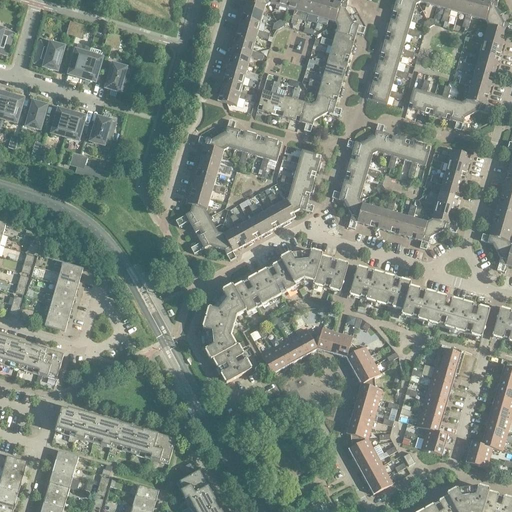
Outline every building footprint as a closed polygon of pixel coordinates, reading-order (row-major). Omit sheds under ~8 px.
[(268,6),(264,0),(240,0),(246,2),(244,8),(264,13),(265,7),(268,6)] [(289,0),(278,0),(276,7),(276,9),(279,10),(279,8),(287,10),(289,0)] [(300,0),(289,0),(287,10),(294,12),(294,13),(297,14),(300,0)] [(312,0),(300,0),(297,14),(294,13),(293,18),(298,20),(300,14),(308,16),(312,0)] [(323,0),(312,0),(308,16),(315,18),(315,19),(318,20),(323,0)] [(334,2),(326,0),(323,0),(318,20),(315,19),(313,24),(319,26),(321,19),(328,22),(334,4),(334,2)] [(341,0),(340,4),(334,2),(334,4),(328,22),(335,23),(336,26),(349,18),(346,11),(348,0),(341,0)] [(418,4),(415,0),(396,0),(395,6),(414,11),(416,5),(418,4)] [(450,0),(439,0),(437,8),(445,10),(444,12),(447,13),(450,0)] [(462,0),(450,0),(447,13),(444,12),(443,17),(449,19),(451,12),(458,14),(462,0)] [(473,0),(462,0),(458,14),(466,16),(465,18),(468,19),(473,0)] [(485,1),(482,0),(473,0),(468,19),(465,18),(464,23),(470,25),(472,18),(479,20),(485,1)] [(491,0),(491,2),(485,1),(479,20),(486,22),(487,24),(500,16),(496,10),(498,0),(491,0)] [(414,11),(395,6),(392,17),(411,22),(413,15),(416,15),(416,12),(414,11)] [(266,14),(264,13),(244,8),(241,18),(261,24),(263,16),(265,17),(266,14)] [(511,26),(503,24),(500,16),(487,24),(488,26),(486,33),(505,39),(507,32),(511,33),(511,26)] [(410,36),(414,37),(416,32),(409,30),(411,22),(392,17),(389,27),(410,33),(410,36)] [(261,24),(241,18),(238,29),(259,35),(259,38),(263,39),(265,33),(258,32),(261,24)] [(353,25),(349,18),(336,26),(337,28),(336,34),(354,39),(355,39),(357,34),(363,36),(365,29),(353,25)] [(77,25),(70,23),(67,36),(73,38),(77,25)] [(84,27),(77,25),(73,38),(80,39),(84,27)] [(410,33),(389,27),(386,37),(405,43),(407,36),(410,36),(410,33)] [(0,54),(8,57),(14,34),(4,31),(4,30),(0,29),(0,54)] [(259,35),(238,29),(235,39),(255,45),(257,37),(259,38),(259,35)] [(484,40),(482,40),(481,43),(502,48),(505,39),(486,33),(484,40)] [(115,36),(108,34),(105,46),(112,48),(115,36)] [(352,50),(355,39),(354,39),(336,34),(333,42),(331,41),(330,44),(333,44),(352,50)] [(122,38),(115,36),(112,48),(118,50),(122,38)] [(408,58),(410,52),(403,50),(405,43),(386,37),(383,48),(404,54),(404,57),(408,58)] [(482,46),(480,54),(499,59),(502,48),(481,43),(482,40),(478,38),(476,44),(482,46)] [(255,45),(235,39),(232,50),(253,56),(253,58),(257,60),(259,54),(252,52),(255,45)] [(331,41),(326,39),(325,45),(332,47),(330,55),(349,60),(352,50),(333,44),(330,44),(331,41)] [(57,63),(60,63),(62,57),(65,48),(51,44),(50,45),(40,42),(34,65),(44,67),(44,68),(55,71),(57,63)] [(383,48),(380,58),(399,64),(401,56),(404,57),(404,54),(383,48)] [(253,56),(232,50),(229,60),(249,65),(251,58),(253,58),(253,56)] [(72,76),(82,79),(89,55),(76,51),(73,60),(71,67),(74,67),(72,76)] [(499,59),(480,54),(478,61),(476,61),(475,63),(496,69),(499,59)] [(103,59),(89,55),(82,79),(93,82),(95,74),(98,74),(100,68),(103,59)] [(330,55),(327,62),(325,62),(324,65),(326,65),(346,71),(349,60),(330,55)] [(402,79),(404,73),(397,71),(399,64),(380,58),(377,69),(398,75),(398,78),(402,79)] [(471,59),(470,65),(476,67),(474,74),(493,80),(496,69),(475,63),(476,61),(471,59)] [(249,65),(229,60),(226,70),(247,76),(247,79),(251,81),(253,75),(246,73),(249,65)] [(325,62),(320,60),(319,66),(326,68),(323,76),(343,81),(346,71),(326,65),(324,65),(325,62)] [(120,92),(125,94),(131,71),(126,70),(127,69),(113,65),(110,74),(108,80),(111,81),(109,90),(111,91),(109,96),(116,98),(117,93),(120,93),(120,92)] [(398,78),(398,75),(377,69),(374,79),(393,85),(395,77),(398,78)] [(247,76),(226,70),(224,81),(243,86),(245,79),(247,79),(247,76)] [(493,80),(474,74),(472,82),(470,81),(469,84),(490,90),(493,80)] [(323,76),(321,83),(319,83),(318,85),(320,86),(340,92),(343,81),(323,76)] [(393,85),(374,79),(371,89),(392,96),(392,99),(396,100),(398,94),(391,92),(393,85)] [(487,100),(490,90),(469,84),(470,81),(465,80),(464,86),(470,88),(468,95),(487,100)] [(224,81),(221,91),(241,97),(241,100),(245,101),(247,95),(240,94),(243,86),(224,81)] [(319,83),(314,81),(313,87),(320,89),(317,96),(336,102),(337,102),(340,92),(320,86),(318,85),(319,83)] [(413,90),(408,109),(418,112),(424,91),(427,92),(429,87),(423,86),(421,92),(413,90)] [(268,114),(274,95),(274,93),(277,94),(278,89),(272,87),(271,94),(263,91),(257,111),(268,114)] [(371,89),(368,100),(387,106),(389,98),(392,99),(392,96),(371,89)] [(241,97),(221,91),(217,102),(237,107),(239,99),(241,100),(241,97)] [(429,115),(434,96),(427,94),(427,92),(424,91),(418,112),(429,115)] [(442,98),(434,96),(429,115),(439,118),(445,97),(448,98),(450,93),(444,92),(442,98)] [(0,119),(3,121),(10,96),(0,93),(0,119)] [(284,98),(276,95),(277,94),(274,93),(274,95),(268,114),(278,117),(284,98)] [(289,120),(294,101),(295,99),(298,100),(299,95),(293,93),(291,100),(284,98),(278,117),(289,120)] [(487,100),(468,95),(466,102),(464,103),(471,116),(478,112),(490,116),(492,109),(485,107),(487,100)] [(21,99),(10,96),(3,121),(17,124),(19,115),(21,109),(18,108),(21,99)] [(336,102),(317,96),(316,103),(313,104),(321,118),(328,114),(340,117),(342,111),(335,109),(337,102),(336,102)] [(448,98),(445,97),(439,118),(450,121),(455,102),(448,100),(448,98)] [(294,101),(289,120),(300,123),(300,122),(299,121),(305,104),(297,101),(298,100),(295,99),(294,101)] [(462,104),(455,102),(450,121),(456,123),(454,130),(461,132),(464,120),(471,116),(464,103),(462,104)] [(43,122),(45,116),(42,115),(45,106),(34,103),(33,104),(29,103),(23,125),(27,126),(27,127),(40,131),(43,122)] [(311,105),(305,104),(299,121),(300,122),(300,123),(306,125),(304,132),(311,134),(314,122),(321,118),(313,104),(311,105)] [(52,134),(65,138),(72,114),(62,111),(59,120),(56,119),(54,125),(52,134)] [(83,117),(72,114),(65,138),(79,142),(81,133),(83,127),(80,126),(83,117)] [(110,147),(116,124),(111,123),(111,122),(109,121),(110,116),(104,115),(103,120),(100,119),(98,128),(95,127),(93,133),(90,143),(104,147),(104,146),(110,147)] [(236,123),(229,121),(226,133),(219,137),(226,151),(228,149),(235,151),(241,132),(234,130),(236,123)] [(385,127),(378,125),(374,137),(367,141),(375,154),(377,153),(384,155),(390,136),(383,134),(385,127)] [(251,135),(241,132),(235,151),(242,153),(242,156),(245,156),(251,135)] [(261,138),(251,135),(245,156),(242,156),(240,160),(246,162),(248,155),(256,157),(261,138)] [(12,136),(8,148),(15,150),(19,138),(12,136)] [(399,139),(390,136),(384,155),(391,157),(391,159),(393,160),(399,139)] [(226,151),(219,137),(212,141),(200,138),(198,144),(205,146),(203,153),(222,159),(224,152),(226,151)] [(272,141),(261,138),(256,157),(263,159),(262,162),(265,162),(272,141)] [(410,142),(399,139),(393,160),(391,159),(389,164),(395,166),(397,159),(404,161),(410,142)] [(282,144),(272,141),(265,162),(262,162),(261,166),(267,168),(269,161),(277,163),(282,144)] [(375,154),(367,141),(360,145),(348,142),(346,148),(353,150),(351,157),(371,163),(373,156),(375,154)] [(420,145),(410,142),(404,161),(412,163),(411,165),(414,166),(420,145)] [(36,143),(32,155),(39,157),(43,145),(36,143)] [(49,147),(43,145),(39,157),(46,159),(49,147)] [(431,148),(420,145),(414,166),(411,165),(410,170),(416,172),(418,165),(425,167),(431,148)] [(297,158),(297,161),(299,162),(318,167),(321,157),(302,151),(300,159),(297,158)] [(448,159),(447,162),(468,168),(471,157),(452,151),(449,159),(448,159)] [(222,159),(203,153),(200,163),(221,169),(220,172),(225,173),(226,168),(220,166),(222,159)] [(74,154),(70,166),(77,168),(81,156),(74,154)] [(87,158),(81,156),(77,168),(84,170),(87,158)] [(298,165),(296,172),(315,178),(318,167),(299,162),(297,161),(297,158),(293,157),(291,163),(298,165)] [(351,157),(348,167),(370,173),(369,176),(374,178),(375,172),(369,170),(371,163),(351,157)] [(465,178),(468,168),(447,162),(448,159),(443,157),(441,163),(448,165),(446,172),(465,178)] [(221,169),(200,163),(197,174),(216,179),(218,171),(220,172),(221,169)] [(348,167),(345,178),(365,183),(367,176),(369,176),(370,173),(348,167)] [(292,179),(291,182),(312,188),(315,178),(296,172),(294,180),(292,179)] [(465,178),(446,172),(443,180),(442,179),(441,182),(462,188),(465,178)] [(216,179),(197,174),(194,184),(215,190),(215,193),(219,194),(221,189),(214,186),(216,179)] [(292,186),(290,192),(309,198),(312,188),(291,182),(292,179),(287,178),(285,184),(292,186)] [(365,183),(345,178),(342,188),(362,193),(364,194),(365,191),(363,190),(365,183)] [(459,199),(462,188),(441,182),(442,179),(437,178),(435,184),(442,186),(440,193),(459,199)] [(511,180),(506,179),(503,189),(511,191),(511,180)] [(215,190),(194,184),(190,196),(209,201),(212,192),(215,193),(215,190)] [(362,193),(342,188),(341,194),(334,192),(332,199),(344,203),(348,210),(361,202),(360,200),(362,193)] [(511,191),(503,189),(500,199),(511,202),(511,191)] [(309,198),(290,192),(288,199),(286,200),(294,214),(300,210),(312,214),(314,207),(307,205),(309,198)] [(456,209),(459,199),(440,193),(437,201),(436,200),(435,203),(456,209)] [(209,201),(190,196),(188,205),(192,206),(207,210),(209,211),(210,208),(208,207),(209,201)] [(274,207),(267,211),(277,229),(286,224),(275,204),(278,203),(276,198),(270,201),(274,207)] [(453,219),(456,209),(435,203),(436,200),(431,199),(429,205),(436,207),(434,214),(453,219)] [(511,202),(500,199),(497,210),(511,214),(511,202)] [(278,203),(275,204),(286,224),(296,218),(294,214),(286,200),(279,204),(278,203)] [(363,204),(361,202),(348,210),(352,216),(348,229),(355,231),(357,224),(363,226),(368,206),(363,204)] [(369,204),(368,206),(363,226),(372,228),(378,209),(372,207),(373,205),(369,204)] [(378,209),(372,228),(384,232),(390,210),(393,211),(395,206),(389,205),(387,211),(378,209)] [(207,210),(192,206),(190,214),(176,222),(179,228),(189,223),(192,228),(209,218),(206,213),(207,210)] [(255,218),(248,222),(258,239),(267,234),(256,215),(259,213),(257,209),(251,212),(255,218)] [(390,210),(384,232),(395,235),(400,215),(393,213),(393,211),(390,210)] [(511,214),(497,210),(494,221),(511,225),(511,214)] [(259,213),(256,215),(267,234),(277,229),(267,211),(260,215),(259,213)] [(400,215),(395,235),(405,238),(411,216),(414,217),(416,212),(410,211),(408,217),(400,215)] [(453,219),(434,214),(432,221),(430,222),(437,235),(444,231),(456,235),(458,228),(451,226),(453,219)] [(405,238),(415,240),(421,221),(414,219),(414,217),(411,216),(405,238)] [(211,217),(209,218),(192,228),(197,237),(215,228),(211,221),(213,220),(211,217)] [(236,228),(229,232),(239,250),(248,245),(237,225),(240,224),(238,219),(233,222),(236,228)] [(427,223),(421,221),(415,240),(422,242),(419,249),(426,251),(430,239),(437,235),(430,222),(427,223)] [(511,231),(511,225),(494,221),(491,231),(511,237),(511,233),(511,231)] [(240,224),(237,225),(248,245),(258,239),(248,222),(241,225),(240,224)] [(218,234),(215,228),(197,237),(201,244),(191,249),(194,255),(209,247),(216,249),(221,235),(218,234)] [(511,237),(491,231),(489,237),(483,235),(481,242),(493,246),(496,252),(510,245),(509,243),(511,237)] [(239,250),(229,232),(223,235),(221,235),(216,249),(224,251),(230,263),(236,259),(233,253),(239,250)] [(511,247),(510,245),(496,252),(500,259),(497,272),(504,274),(506,267),(511,268),(511,267),(511,247)] [(305,253),(303,254),(300,254),(300,256),(293,257),(292,256),(282,262),(283,264),(274,270),(273,268),(269,270),(269,272),(250,283),(249,281),(244,284),(245,285),(236,291),(234,289),(224,294),(224,295),(219,300),(218,299),(215,303),(216,304),(212,310),(211,310),(210,322),(238,330),(239,319),(248,314),(249,316),(299,289),(297,287),(306,282),(316,285),(323,260),(324,260),(325,257),(313,254),(305,255),(305,253)] [(323,260),(316,285),(313,286),(340,294),(348,266),(324,260),(323,260)] [(83,270),(63,264),(60,275),(78,280),(78,279),(80,280),(83,270)] [(368,272),(357,268),(349,296),(376,304),(384,276),(373,273),(374,271),(369,270),(368,272)] [(78,280),(60,275),(57,285),(75,290),(77,290),(80,280),(78,279),(78,280)] [(395,279),(384,276),(376,304),(403,312),(409,289),(410,289),(411,284),(400,281),(400,279),(395,278),(395,279)] [(75,290),(57,285),(54,296),(72,301),(72,300),(74,301),(77,290),(75,290)] [(403,312),(401,317),(428,324),(436,297),(425,293),(426,292),(421,290),(420,292),(410,289),(409,289),(403,312)] [(72,301),(54,296),(51,306),(69,311),(71,311),(74,301),(72,300),(72,301)] [(447,300),(436,297),(428,324),(455,332),(463,304),(452,301),(452,299),(447,298),(447,300)] [(474,307),(463,304),(455,332),(481,340),(489,312),(479,309),(479,307),(474,306),(474,307)] [(69,311),(51,306),(48,316),(66,322),(66,321),(68,322),(71,311),(69,311)] [(498,315),(492,338),(497,339),(502,340),(503,341),(505,341),(511,343),(511,311),(511,313),(500,310),(498,315)] [(66,322),(48,316),(45,327),(65,333),(68,322),(66,321),(66,322)] [(238,330),(210,322),(205,332),(206,339),(204,339),(205,344),(207,344),(208,352),(207,352),(213,363),(215,361),(220,370),(219,371),(221,376),(223,375),(229,385),(254,371),(243,351),(248,349),(245,344),(240,346),(238,347),(233,339),(238,330)] [(320,336),(316,337),(317,351),(324,353),(332,355),(339,357),(346,359),(355,348),(352,345),(351,345),(353,338),(342,335),(338,334),(323,329),(320,336)] [(307,331),(298,336),(309,355),(317,351),(316,337),(311,337),(307,331)] [(309,355),(298,336),(289,341),(300,360),(309,355)] [(18,343),(0,338),(0,365),(13,369),(14,366),(19,368),(25,347),(17,345),(18,343)] [(300,360),(289,341),(280,346),(290,366),(300,360)] [(290,366),(280,346),(270,351),(281,371),(290,366)] [(442,346),(441,349),(440,349),(434,369),(456,375),(469,379),(475,359),(471,358),(472,355),(462,352),(461,355),(460,354),(461,351),(452,349),(442,346)] [(33,350),(25,347),(19,368),(25,369),(24,372),(38,376),(43,378),(57,382),(64,357),(41,350),(34,348),(33,350)] [(359,351),(355,348),(346,359),(349,366),(351,368),(370,357),(365,348),(359,351)] [(281,371),(270,351),(261,356),(272,376),(281,371)] [(376,366),(370,357),(351,368),(352,370),(356,377),(376,366)] [(381,376),(376,366),(356,377),(361,386),(375,384),(375,380),(374,379),(381,376)] [(504,367),(501,375),(501,377),(511,380),(511,369),(506,368),(504,367)] [(456,375),(434,369),(431,379),(453,385),(453,382),(456,375)] [(391,387),(395,388),(399,372),(395,371),(391,387)] [(511,380),(501,377),(500,380),(498,387),(511,390),(511,380)] [(453,385),(431,379),(429,389),(450,395),(452,387),(453,385)] [(375,389),(375,384),(361,386),(359,393),(358,395),(379,401),(382,391),(375,389)] [(511,390),(498,387),(496,394),(495,397),(511,401),(511,390)] [(450,395),(429,389),(426,398),(447,404),(448,402),(450,395)] [(379,401),(358,395),(357,398),(355,405),(376,411),(379,401)] [(511,401),(495,397),(494,400),(492,406),(511,412),(511,401)] [(447,404),(426,398),(423,408),(444,414),(446,407),(447,404)] [(376,411),(355,405),(352,415),(374,421),(376,411)] [(511,418),(511,412),(492,406),(490,414),(490,416),(511,423),(511,418)] [(444,414),(423,408),(420,418),(442,424),(442,421),(444,414)] [(70,412),(62,410),(56,430),(62,432),(61,435),(70,438),(68,442),(74,444),(76,439),(93,444),(100,419),(71,411),(70,412)] [(374,421),(352,415),(349,425),(371,431),(374,421)] [(511,423),(490,416),(489,419),(487,426),(508,433),(511,423)] [(442,424),(420,418),(417,428),(427,431),(439,434),(441,427),(442,424)] [(130,428),(100,419),(93,444),(110,449),(109,454),(115,456),(116,451),(125,454),(126,450),(136,453),(142,433),(129,429),(130,428)] [(371,431),(349,425),(346,435),(351,436),(351,442),(368,441),(371,431)] [(508,433),(487,426),(484,433),(484,436),(505,443),(508,433)] [(439,434),(427,431),(424,441),(445,447),(446,444),(448,436),(442,435),(439,434)] [(150,435),(142,433),(136,453),(141,455),(141,458),(169,466),(176,441),(150,434),(150,435)] [(505,443),(484,436),(483,439),(481,446),(493,450),(502,453),(505,443)] [(373,450),(368,441),(351,442),(352,448),(348,450),(353,460),(373,450)] [(445,447),(424,441),(421,450),(421,451),(442,457),(445,447)] [(481,446),(471,443),(468,453),(490,460),(493,450),(481,446)] [(378,459),(373,450),(353,460),(358,469),(378,459)] [(79,458),(59,452),(56,462),(58,463),(57,464),(76,469),(79,458)] [(490,460),(468,453),(468,456),(465,464),(487,470),(490,460)] [(409,467),(415,464),(409,454),(403,458),(409,467)] [(27,463),(7,457),(4,468),(22,473),(24,473),(27,463)] [(383,467),(378,459),(358,469),(363,478),(383,467)] [(58,463),(56,462),(53,473),(55,473),(54,474),(73,479),(76,469),(57,464),(58,463)] [(194,471),(191,464),(181,470),(184,476),(194,471)] [(388,476),(383,467),(363,478),(368,487),(388,476)] [(22,473),(4,468),(1,479),(19,484),(19,483),(21,484),(24,473),(22,473)] [(215,499),(199,472),(177,485),(191,511),(208,511),(217,508),(213,500),(215,499)] [(55,473),(53,473),(50,483),(52,484),(51,484),(70,490),(73,479),(54,474),(55,473)] [(393,485),(388,476),(368,487),(373,496),(393,485)] [(19,484),(1,479),(0,482),(0,489),(16,494),(18,494),(21,484),(19,483),(19,484)] [(52,484),(50,483),(47,494),(49,494),(48,495),(67,500),(70,490),(51,484),(52,484)] [(159,492),(139,486),(136,497),(154,502),(156,503),(159,492)] [(457,490),(447,496),(448,498),(455,511),(483,511),(488,493),(489,491),(481,489),(478,488),(470,489),(470,487),(469,487),(465,487),(465,488),(465,489),(457,490)] [(16,494),(0,489),(0,500),(13,505),(13,504),(15,505),(18,494),(16,494)] [(510,511),(511,509),(511,500),(501,497),(496,496),(488,493),(483,511),(510,511)] [(49,494),(47,494),(44,504),(46,505),(45,505),(64,510),(67,500),(48,495),(49,494)] [(154,502),(136,497),(133,508),(147,511),(153,511),(156,503),(154,502)] [(441,502),(424,511),(455,511),(448,498),(441,502)] [(13,505),(0,500),(0,511),(13,511),(15,505),(13,504),(13,505)]
